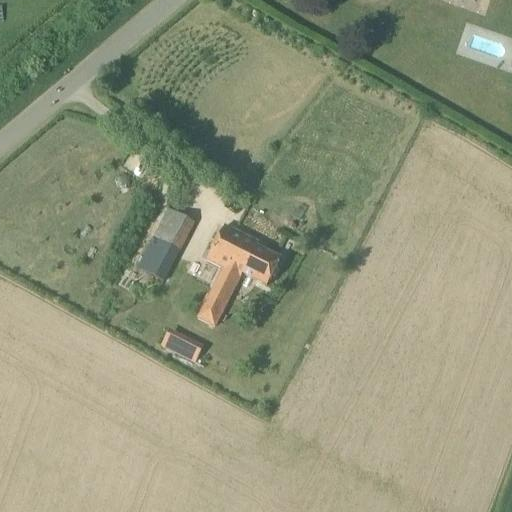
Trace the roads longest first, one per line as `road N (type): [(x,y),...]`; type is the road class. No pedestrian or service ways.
road 1 (unclassified): [(0,145),(170,0)]
road 2 (unknown): [(84,73),(249,211)]
